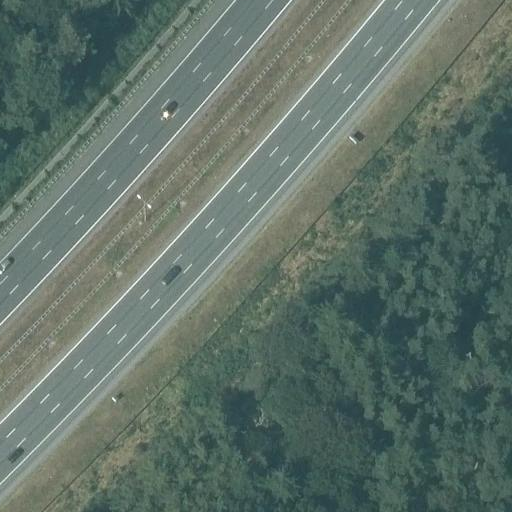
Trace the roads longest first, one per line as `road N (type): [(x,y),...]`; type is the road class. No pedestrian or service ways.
road 1 (motorway): [(0,453),(178,267),(413,0)]
road 2 (motorway): [(262,0),(0,294)]
road 3 (track): [(321,511),(511,280)]
